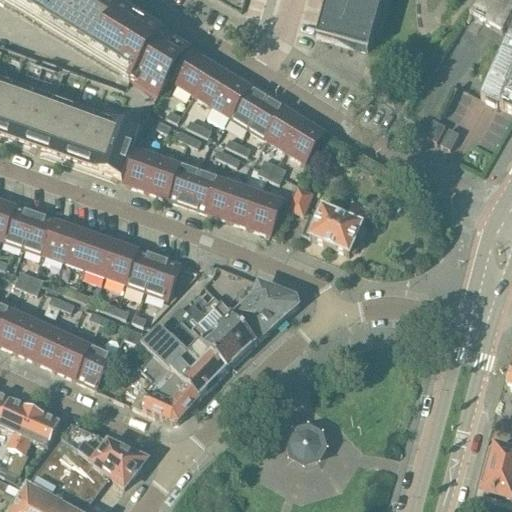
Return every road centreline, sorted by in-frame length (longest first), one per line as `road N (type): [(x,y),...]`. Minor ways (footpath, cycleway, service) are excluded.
road 1 (residential): [(495,214),(139,0)]
road 2 (residential): [(0,168),(315,284),(332,316)]
road 3 (tertiary): [(470,295),(414,511)]
road 4 (tertiary): [(443,511),(501,300)]
road 5 (residential): [(180,460),(332,316)]
road 6 (residential): [(180,460),(0,376)]
road 7 (residential): [(332,316),(423,296),(470,295)]
